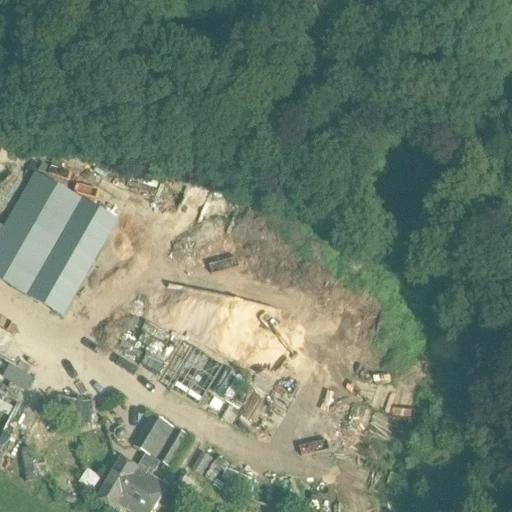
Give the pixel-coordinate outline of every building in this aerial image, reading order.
[(134,196),(126,173),(108,179),(115,202),(134,196)] [(0,283),(62,319),(117,221),(35,174),(3,230),(0,228),(0,283)] [(57,339),(74,336),(73,324),(55,327),(57,339)] [(199,410),(223,369),(190,350),(166,391),(199,410)] [(33,381),(10,367),(3,380),(26,393),(33,381)] [(0,408),(11,416),(16,407),(0,396),(0,408)] [(43,416),(23,451),(34,458),(55,423),(43,416)] [(122,460),(99,498),(98,500),(99,501),(101,502),(115,510),(116,511),(118,506),(127,511),(129,511),(153,511),(168,487),(146,475),(148,470),(154,474),(160,465),(170,471),(190,439),(152,416),(132,449),(145,457),(138,469),(122,460)] [(124,430),(118,429),(114,433),(114,439),(118,443),(123,443),(128,439),(124,430)] [(209,483),(219,465),(201,454),(190,472),(209,483)] [(43,494),(54,486),(42,469),(31,476),(43,494)]
